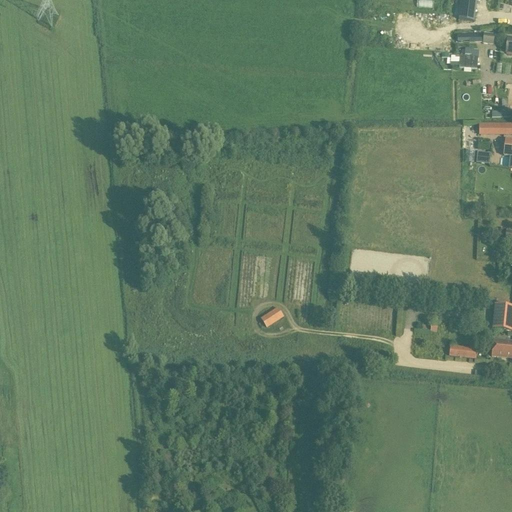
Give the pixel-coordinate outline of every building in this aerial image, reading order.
[(462,0),(460,20),(460,21),(467,21),(469,1),(463,0),(462,0)] [(468,30),(468,39),(478,39),(478,30),(468,30)] [(493,46),(494,35),(484,34),(482,45),(493,46)] [(451,57),(450,67),(459,68),(460,58),(451,57)] [(459,68),(459,69),(477,70),(478,58),(472,58),(460,57),(460,58),(459,68)] [(495,62),(494,71),(505,72),(506,62),(495,62)] [(511,136),(511,124),(479,125),(479,136),(511,136)] [(511,157),(511,141),(505,140),(503,156),(511,157)] [(477,153),(476,163),(489,165),(490,155),(477,153)] [(511,240),(511,232),(506,232),(506,229),(501,229),(500,238),(505,238),(505,240),(511,240)] [(511,331),(511,306),(494,305),(492,330),(511,331)] [(267,329),(283,319),(277,309),(261,320),(267,329)] [(511,359),(511,343),(493,341),(491,358),(511,359)] [(476,360),(477,351),(450,348),(449,357),(476,360)]
